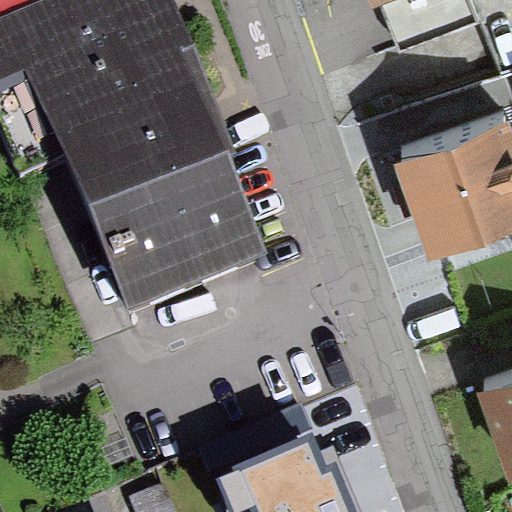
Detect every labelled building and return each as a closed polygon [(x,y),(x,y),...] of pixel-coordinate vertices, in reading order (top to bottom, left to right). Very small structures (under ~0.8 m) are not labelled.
[(238,155),(171,0),(54,0),(0,23),(0,131),(23,186),(63,169),(129,323),(269,263),(225,160),(238,155)] [(384,0),(400,39),(479,7),(476,0),(384,0)] [(397,137),(432,236),(511,207),(511,100),(511,97),(397,137)] [(511,361),(479,373),(511,462),(511,361)] [(370,511),(341,439),(199,497),(204,511),(370,511)] [(178,511),(166,484),(130,500),(135,511),(178,511)]
